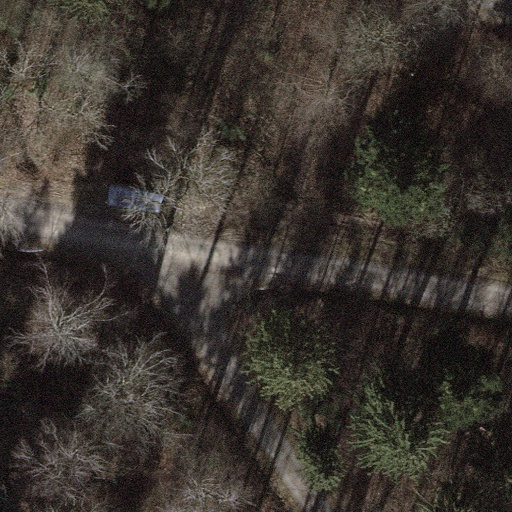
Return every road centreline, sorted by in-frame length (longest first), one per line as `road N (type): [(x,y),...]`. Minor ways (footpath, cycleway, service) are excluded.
road 1 (track): [(0,208),(511,301)]
road 2 (track): [(176,241),(212,352),(317,511)]
